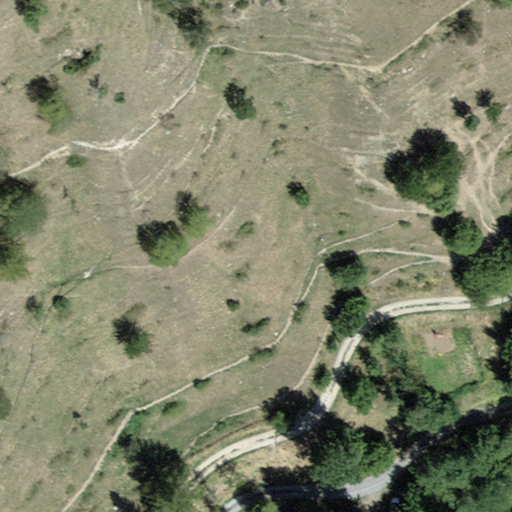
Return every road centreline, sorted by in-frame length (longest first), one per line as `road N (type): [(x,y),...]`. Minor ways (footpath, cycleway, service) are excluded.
road 1 (track): [(511,295),(385,311),(350,344),(341,388),(325,414),(202,467),(167,511)]
road 2 (track): [(225,511),(257,491),(363,484),(457,419),(511,405)]
